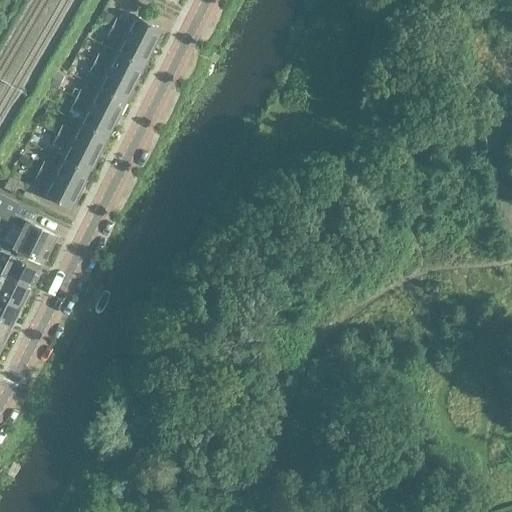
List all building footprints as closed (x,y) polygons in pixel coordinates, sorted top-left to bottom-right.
[(112,25),(152,46),(162,27),(135,13),(130,23),(116,16),(112,25)] [(121,40),(116,50),(143,64),(152,46),(112,25),(107,33),(121,40)] [(97,53),(93,61),(134,81),(143,64),(116,50),(111,60),(97,53)] [(98,85),(125,99),(134,81),(93,61),(89,69),(103,76),(98,85)] [(75,96),(116,117),(125,99),(98,85),(93,96),(79,89),(75,96)] [(80,121),(107,135),(116,117),(75,96),(75,97),(67,93),(64,100),(72,104),(71,105),(84,112),(80,121)] [(61,124),(57,132),(97,153),(107,135),(80,121),(75,131),(61,124)] [(61,157),(88,171),(97,153),(57,132),(53,141),(66,148),(61,157)] [(39,168),(79,189),(88,171),(61,157),(56,166),(43,160),(39,168)] [(79,189),(39,168),(34,176),(47,183),(43,194),(70,207),(79,189)] [(9,176),(4,188),(22,196),(27,185),(9,176)] [(0,217),(8,221),(2,232),(16,239),(12,246),(42,261),(55,235),(12,214),(18,203),(0,194),(0,217)] [(0,248),(0,272),(30,287),(40,267),(0,248)] [(0,272),(0,295),(21,306),(30,287),(0,272)] [(0,318),(12,324),(21,306),(0,295),(0,318)] [(0,341),(3,343),(12,324),(0,318),(0,341)]
